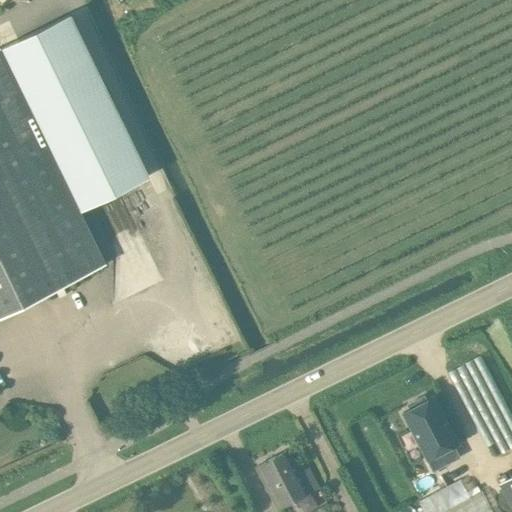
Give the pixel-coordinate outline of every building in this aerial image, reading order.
[(0,50),(0,316),(106,265),(80,211),(149,178),(71,16),(0,50)] [(404,393),(396,398),(420,446),(427,458),(443,450),(436,438),(451,430),(426,380),(418,385),(416,381),(402,390),(404,393)] [(286,451),(255,467),(276,507),(307,491),(318,486),(308,468),(297,473),(286,451)] [(511,474),(497,483),(511,510),(511,474)] [(496,511),(485,485),(422,511),(496,511)]
